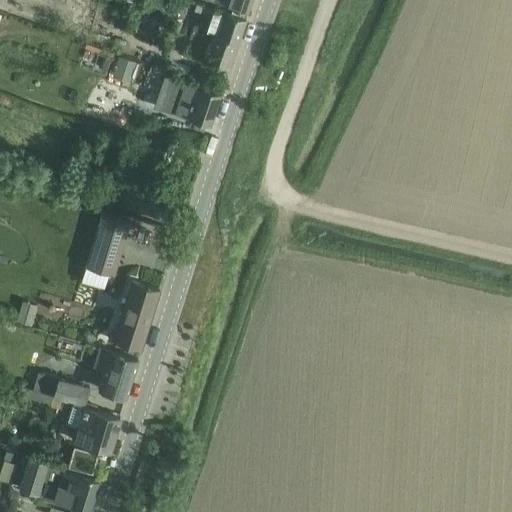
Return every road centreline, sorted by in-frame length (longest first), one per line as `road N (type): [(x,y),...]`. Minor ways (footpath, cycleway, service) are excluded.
road 1 (unclassified): [(110,511),(273,0)]
road 2 (unclassified): [(295,197),(277,188),(274,167),(329,0)]
